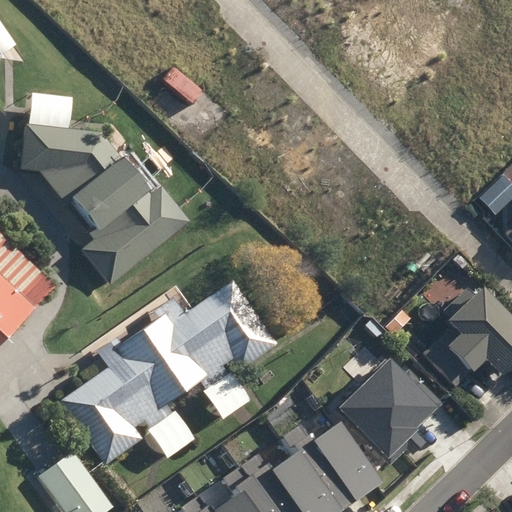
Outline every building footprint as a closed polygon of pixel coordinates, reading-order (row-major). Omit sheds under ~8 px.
[(0,70),(2,60),(17,49),(0,24),(0,70)] [(83,253),(111,289),(191,225),(162,189),(153,196),(126,162),(123,164),(101,136),(70,132),(73,101),(32,96),(29,129),(26,128),(21,172),(40,175),(67,208),(75,202),(96,228),(88,234),(95,243),(83,253)] [(0,348),(35,312),(23,300),(43,280),(0,238),(0,348)] [(511,362),(511,310),(485,282),(474,292),(469,287),(445,310),(451,315),(445,321),(450,326),(424,351),(457,385),(487,355),(503,371),(511,362)] [(62,405),(106,468),(143,443),(135,431),(146,424),(151,431),(149,433),(168,461),(195,442),(176,413),(172,416),(167,409),(199,387),(224,422),(251,404),(231,375),(229,377),(223,370),(234,362),(241,374),(278,348),(235,285),(186,318),(175,301),(155,315),(160,323),(122,349),(117,341),(98,353),(110,371),(62,405)] [(441,405),(392,354),(339,406),(388,457),(441,405)] [(348,489),(379,467),(335,406),(305,428),(348,489)] [(305,511),(315,511),(346,491),(302,429),(265,456),(305,511)] [(110,511),(113,511),(74,456),(40,480),(63,511),(110,511)] [(216,511),(296,511),(259,460),(206,498),(216,511)] [(0,474),(0,506),(14,498),(0,474)] [(185,511),(210,511),(202,500),(185,511)]
